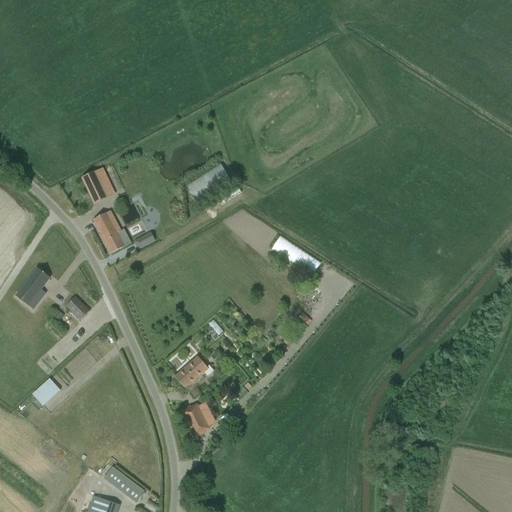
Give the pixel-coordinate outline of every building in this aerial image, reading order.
[(221,166),(187,187),(196,201),(230,179),(221,166)] [(94,205),(103,200),(115,194),(103,169),(91,175),(82,179),(94,205)] [(111,254),(120,250),(124,247),(131,243),(124,230),(121,232),(110,212),(102,216),(93,221),(111,254)] [(268,244),(311,269),(319,255),(277,230),(268,244)] [(138,240),(133,242),(138,251),(142,248),(138,240)] [(37,269),(16,297),(33,311),(38,305),(33,301),(50,279),(37,269)] [(62,303),(76,289),(71,283),(57,297),(62,303)] [(66,307),(80,321),(90,312),(75,298),(66,307)] [(9,316),(17,308),(8,299),(0,308),(9,316)] [(49,303),(47,312),(56,313),(58,305),(49,303)] [(59,311),(52,318),(58,323),(64,317),(59,311)] [(311,322),(302,314),(298,318),(307,326),(311,322)] [(185,388),(203,373),(207,377),(213,371),(209,367),(207,369),(198,359),(176,379),(185,388)] [(33,395),(43,407),(60,391),(49,380),(33,395)] [(238,400),(246,392),(242,387),(234,395),(238,400)] [(210,430),(198,407),(196,408),(195,407),(190,410),(189,408),(179,414),(184,423),(191,435),(193,440),(205,434),(204,433),(210,430)] [(136,503),(144,492),(112,467),(103,479),(136,503)] [(154,506),(156,498),(144,495),(142,503),(154,506)] [(117,511),(120,506),(92,496),(86,511),(117,511)]
